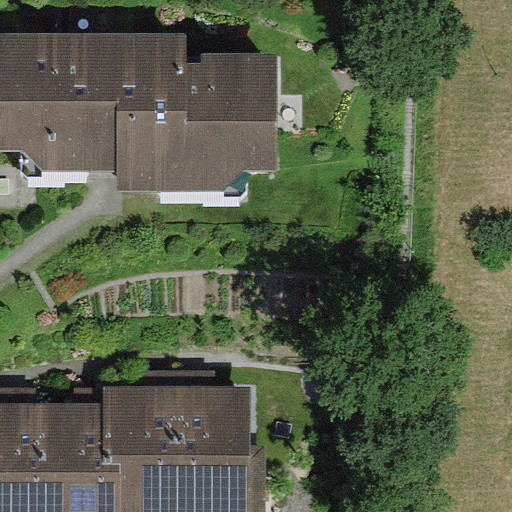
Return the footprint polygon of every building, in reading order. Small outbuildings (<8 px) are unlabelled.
[(180,40),(0,41),(0,150),(26,150),(26,167),(109,166),(110,184),(222,183),(222,169),(271,168),(271,63),(181,64),(180,40)] [(178,392),(179,511),(262,511),(262,449),(248,449),(247,391),(178,392)] [(179,511),(178,392),(105,393),(105,411),(106,468),(117,467),(117,511),(179,511)] [(0,511),(43,511),(42,411),(0,412),(0,511)] [(42,411),(43,511),(117,511),(117,467),(106,468),(105,411),(42,411)]
